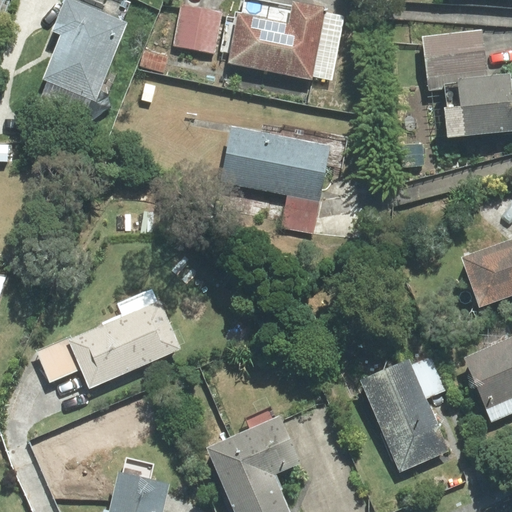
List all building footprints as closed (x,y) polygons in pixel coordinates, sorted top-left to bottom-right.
[(131,29),(69,4),(55,37),(64,40),(46,84),(100,105),(131,29)] [(229,66),(314,83),(328,11),(294,5),(290,27),(239,16),(229,66)] [(173,47),(214,55),(222,14),(181,6),(173,47)] [(488,72),(483,33),(424,40),(429,80),(446,78),(451,116),(447,117),(450,144),(511,135),(511,77),(511,69),(488,72)] [(141,70),(166,74),(169,58),(144,53),(141,70)] [(332,150),(233,132),(223,186),(287,198),(283,223),(317,229),(332,150)] [(480,314),(511,302),(511,247),(462,266),(480,314)] [(91,394),(184,354),(162,305),(69,345),(91,394)] [(320,334),(312,314),(298,319),(307,340),(320,334)] [(492,420),(511,411),(511,340),(463,363),(485,412),(488,411),(492,420)] [(449,454),(411,366),(361,387),(400,476),(449,454)] [(302,469),(283,422),(208,454),(232,511),(289,511),(276,480),(302,469)] [(168,511),(174,490),(122,477),(113,511),(168,511)]
